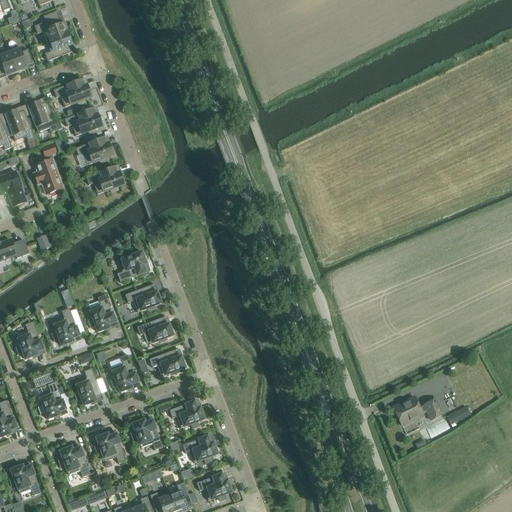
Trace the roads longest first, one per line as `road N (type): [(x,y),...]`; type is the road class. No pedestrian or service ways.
road 1 (unclassified): [(396,511),(267,160)]
road 2 (secondary): [(309,360),(219,121)]
road 3 (residential): [(36,442),(205,379)]
road 4 (unclassified): [(205,0),(267,160)]
road 5 (secondary): [(369,511),(309,360)]
road 6 (residential): [(205,379),(153,228)]
road 7 (secondary): [(309,360),(346,511)]
road 8 (residential): [(257,510),(205,379)]
road 9 (residential): [(95,58),(141,191)]
road 10 (secondary): [(174,0),(219,121)]
